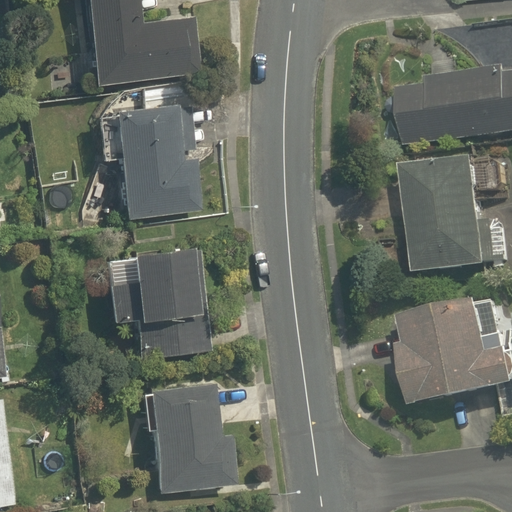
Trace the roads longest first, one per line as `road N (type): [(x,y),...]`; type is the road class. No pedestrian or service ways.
road 1 (tertiary): [(321,498),(285,225),(294,0)]
road 2 (residential): [(511,480),(321,498)]
